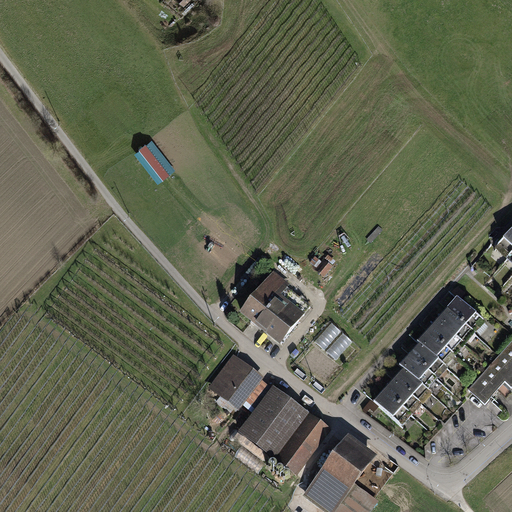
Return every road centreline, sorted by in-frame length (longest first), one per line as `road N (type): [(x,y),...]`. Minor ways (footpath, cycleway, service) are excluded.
road 1 (residential): [(511,431),(450,484),(424,476),(279,374),(206,309)]
road 2 (track): [(0,53),(117,212),(206,309)]
